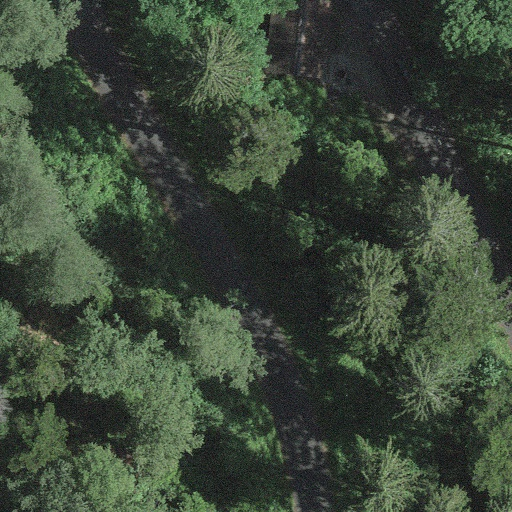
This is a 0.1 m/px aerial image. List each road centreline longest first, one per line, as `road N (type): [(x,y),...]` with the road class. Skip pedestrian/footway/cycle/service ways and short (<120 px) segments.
road 1 (unclassified): [(320,511),(296,403),(257,323),(169,190),(94,55),(79,0)]
road 2 (unclassified): [(360,0),(511,313)]
